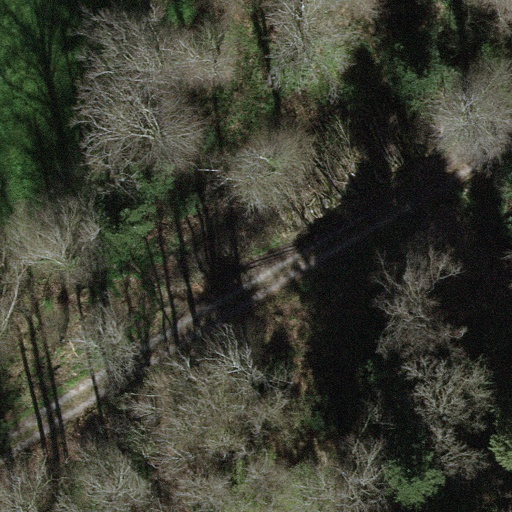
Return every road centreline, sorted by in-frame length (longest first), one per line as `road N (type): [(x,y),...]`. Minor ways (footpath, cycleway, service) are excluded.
road 1 (track): [(511,127),(0,452)]
road 2 (track): [(207,511),(353,463),(511,438)]
